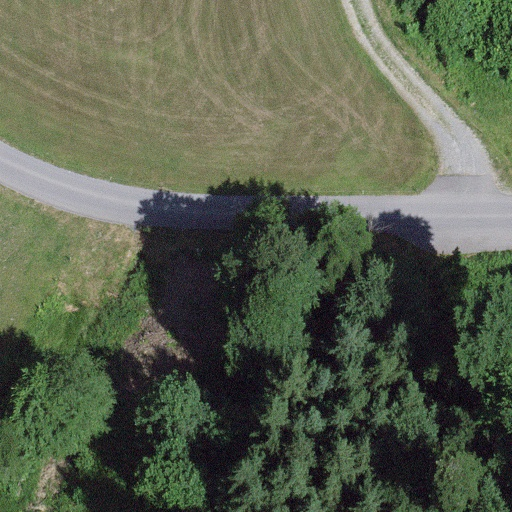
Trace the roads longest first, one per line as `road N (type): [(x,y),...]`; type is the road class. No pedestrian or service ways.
road 1 (track): [(0,157),(57,189),(160,209),(511,214)]
road 2 (track): [(364,0),(382,44),(467,148),(511,186)]
